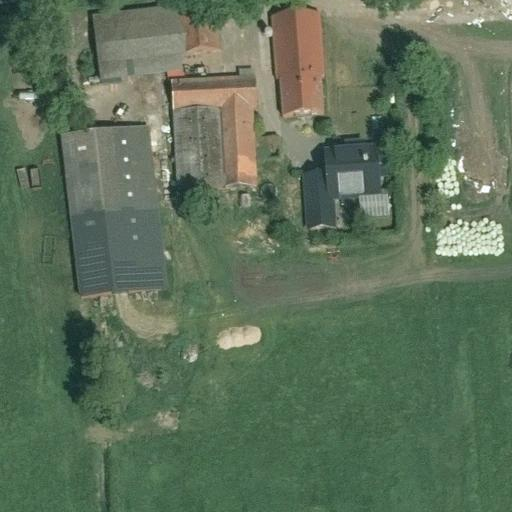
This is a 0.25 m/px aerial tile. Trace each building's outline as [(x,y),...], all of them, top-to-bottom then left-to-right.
[(196,56),(192,13),(84,22),(89,82),(171,74),(170,58),(196,56)] [(272,124),(327,124),(325,20),(271,20),(272,124)] [(247,84),(160,89),(165,192),(252,188),(247,84)] [(139,133),(51,141),(57,211),(145,203),(139,133)] [(334,233),(331,202),(379,199),(378,177),(386,177),(385,156),(376,157),(376,155),(363,156),(363,153),(360,150),(350,151),(347,155),(347,157),(327,159),(328,180),(307,182),(311,234),(334,233)]
